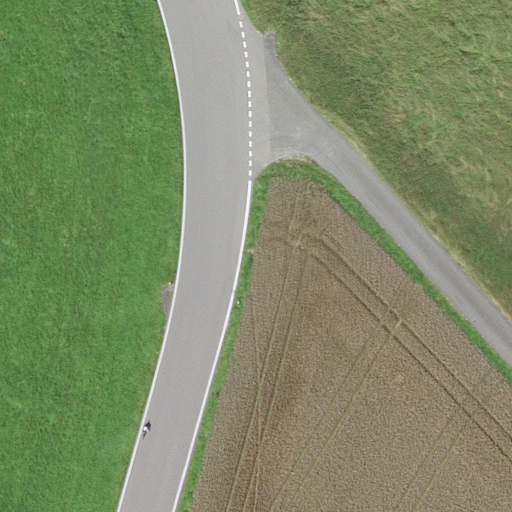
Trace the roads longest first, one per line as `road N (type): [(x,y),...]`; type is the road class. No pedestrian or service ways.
road 1 (tertiary): [(225,79),(208,279),(142,511)]
road 2 (unclassified): [(225,79),(279,109),(334,156),(511,349)]
